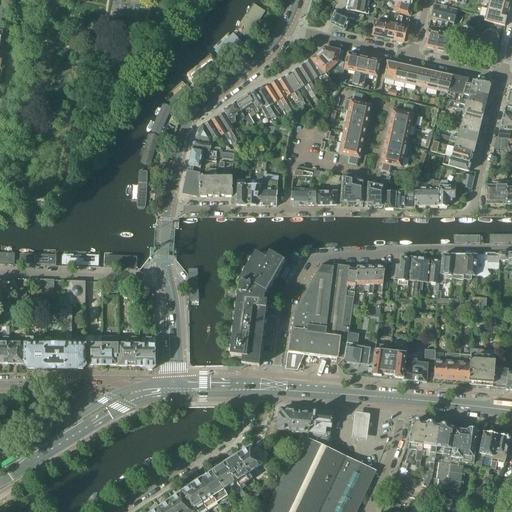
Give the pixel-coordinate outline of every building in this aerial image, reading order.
[(369,15),(371,0),(348,0),(349,1),(347,11),(369,15)] [(489,0),(457,0),(457,3),(445,0),(436,0),(435,5),(457,11),(485,18),(487,11),(490,0),(489,0)] [(507,17),(510,6),(490,0),(487,11),(507,17)] [(412,12),(414,7),(395,2),(391,1),(389,7),(393,9),(393,12),(395,13),(399,14),(410,18),(411,13),(412,12)] [(240,32),(249,38),(267,11),(258,5),(240,32)] [(435,5),(431,18),(446,22),(449,23),(454,24),(457,11),(435,5)] [(485,18),(484,22),(505,27),(507,17),(487,11),(485,18)] [(330,25),(345,32),(350,20),(362,22),(363,16),(346,13),(345,17),(335,13),(330,25)] [(387,24),(382,41),(393,43),(399,18),(399,16),(394,15),(392,25),(387,24)] [(388,18),(384,16),(382,22),(375,21),(371,39),(382,41),(387,24),(388,18)] [(403,19),(399,18),(393,43),(404,46),(408,29),(401,27),(403,19)] [(427,32),(424,47),(425,49),(436,52),(441,28),(442,23),(436,21),(434,33),(428,32),(427,32)] [(441,28),(436,52),(446,54),(446,53),(451,37),(445,35),(449,23),(446,22),(445,24),(442,23),(441,28)] [(217,53),(225,61),(243,43),(235,35),(217,53)] [(323,49),(319,53),(323,57),(337,65),(338,61),(340,51),(328,48),(326,48),(323,49)] [(319,53),(311,59),(325,74),(326,73),(326,75),(334,67),(335,66),(337,65),(323,57),(319,53)] [(344,69),(344,70),(355,72),(359,55),(354,54),(352,55),(348,53),(345,63),(344,68),(344,69)] [(355,75),(352,86),(363,89),(364,85),(366,77),(366,75),(370,58),(359,55),(355,72),(355,75)] [(370,58),(366,75),(377,77),(381,61),(376,60),(376,59),(370,58)] [(191,79),(197,86),(220,67),(213,59),(191,79)] [(311,59),(304,64),(305,65),(314,81),(319,78),(322,83),(326,80),(329,78),(326,75),(326,73),(325,74),(311,59)] [(394,82),(398,64),(390,62),(389,63),(387,63),(384,79),(394,82)] [(409,66),(398,64),(394,82),(405,84),(409,66)] [(311,83),(314,81),(305,65),(298,69),(311,90),(315,88),(311,83)] [(335,66),(334,67),(342,76),(343,73),(343,71),(344,69),(344,68),(335,66)] [(409,66),(405,84),(416,87),(420,69),(409,66)] [(311,90),(298,69),(291,73),(301,89),(305,87),(308,92),(311,90)] [(430,71),(420,69),(416,87),(426,89),(430,71)] [(441,73),(430,71),(426,89),(437,92),(441,73)] [(301,89),(291,73),(284,78),(298,99),(300,103),(303,101),(304,101),(298,91),(301,89)] [(448,94),(448,92),(452,77),(450,76),(449,75),(441,73),(437,92),(448,94)] [(452,77),(448,92),(456,94),(460,78),(452,76),(452,77)] [(298,99),(284,78),(278,82),(287,97),(287,98),(291,95),(294,101),(298,99)] [(467,80),(460,78),(456,94),(463,95),(465,89),(467,80)] [(287,97),(278,82),(277,80),(270,85),(286,109),(289,107),(283,99),(287,97)] [(467,80),(465,89),(488,94),(490,87),(488,85),(467,80)] [(286,109),(270,85),(264,89),(273,105),(277,103),(282,111),(286,109)] [(172,102),(177,107),(193,91),(189,86),(172,102)] [(273,105),(264,89),(257,93),(271,118),(276,118),(270,107),(273,105)] [(486,105),(488,94),(465,89),(463,95),(462,100),(486,105)] [(257,109),(258,112),(261,109),(268,120),(271,118),(257,93),(255,91),(248,95),(257,109)] [(346,112),(369,117),(371,105),(361,103),(363,95),(354,93),(352,101),(346,100),(344,111),(346,112)] [(254,111),(257,109),(248,95),(236,103),(241,111),(245,118),(250,126),(254,124),(251,118),(256,115),(254,111)] [(303,107),(300,103),(298,99),(294,101),(301,112),(305,110),(303,107)] [(486,105),(462,100),(460,99),(459,105),(464,106),(464,110),(483,114),(486,105)] [(241,111),(236,103),(223,111),(225,113),(232,124),(232,125),(236,123),(235,118),(238,116),(241,120),(245,118),(241,111)] [(390,121),(411,126),(416,127),(418,116),(412,114),(414,107),(405,105),(403,112),(393,110),(390,121)] [(153,133),(161,137),(174,109),(166,106),(153,133)] [(483,114),(464,110),(457,108),(456,114),(462,115),(461,120),(481,124),(483,114)] [(511,113),(511,114),(505,111),(503,119),(511,121),(511,113)] [(344,122),(346,123),(367,127),(369,117),(346,112),(344,122)] [(235,129),(232,125),(232,124),(225,113),(218,117),(234,144),(238,141),(231,131),(235,129)] [(327,121),(328,117),(327,115),(319,120),(321,121),(322,124),(327,121)] [(234,144),(218,117),(211,122),(221,137),(222,137),(224,135),(231,146),(234,144)] [(479,133),(481,124),(461,120),(455,118),(454,123),(460,125),(459,129),(479,133)] [(500,131),(510,132),(511,131),(511,121),(503,119),(500,131)] [(411,126),(390,121),(388,132),(409,137),(411,126)] [(204,126),(212,140),(213,142),(216,139),(223,148),(226,146),(220,137),(210,122),(204,126)] [(287,131),(288,123),(280,122),(279,130),(287,131)] [(344,133),(364,137),(367,127),(346,123),(344,133)] [(197,133),(195,140),(211,143),(212,140),(204,126),(203,124),(199,130),(197,133)] [(476,143),(479,133),(459,129),(446,126),(445,131),(457,134),(456,138),(476,143)] [(500,131),(498,139),(510,140),(510,132),(500,131)] [(409,137),(388,132),(386,142),(406,146),(409,137)] [(344,133),(342,143),(362,148),(364,137),(344,133)] [(143,166),(150,167),(158,137),(152,135),(143,166)] [(456,138),(451,137),(450,141),(455,142),(454,148),(474,153),(476,143),(456,138)] [(510,140),(498,139),(496,139),(494,147),(508,149),(510,140)] [(213,143),(211,143),(195,140),(192,148),(202,151),(220,152),(221,148),(211,147),(213,143)] [(384,152),(404,157),(406,146),(386,142),(384,152)] [(440,144),(434,142),(431,152),(437,154),(440,144)] [(360,159),(362,148),(342,143),(339,154),(349,157),(348,164),(357,166),(358,159),(360,159)] [(454,148),(448,146),(446,156),(451,157),(471,162),(474,153),(454,148)] [(202,151),(192,148),(188,166),(191,167),(191,166),(201,168),(202,161),(216,162),(216,158),(233,160),(234,154),(202,151)] [(404,157),(384,152),(381,164),(382,164),(381,172),(389,174),(391,166),(402,168),(404,157)] [(471,162),(451,157),(448,166),(469,172),(471,162)] [(200,196),(200,177),(200,175),(201,168),(191,166),(191,167),(188,166),(182,194),(189,196),(197,197),(198,198),(198,196),(200,196)] [(233,196),(233,180),(233,177),(232,177),(232,175),(227,175),(227,170),(223,170),(223,175),(216,175),(216,169),(210,170),(210,175),(200,175),(200,177),(200,196),(201,196),(201,197),(207,197),(207,196),(213,196),(213,197),(220,197),(220,196),(226,196),(226,197),(232,198),(232,197),(233,196)] [(248,185),(248,206),(256,206),(261,180),(262,180),(264,172),(261,171),(259,175),(257,175),(257,179),(250,179),(250,186),(248,185)] [(139,209),(148,209),(149,173),(141,173),(139,209)] [(439,207),(439,186),(434,186),(434,180),(434,174),(431,174),(429,180),(430,180),(428,188),(428,206),(437,206),(437,207),(439,207)] [(471,189),(474,177),(465,175),(462,187),(471,189)] [(245,180),(233,180),(233,196),(233,206),(248,206),(248,185),(250,186),(250,179),(250,177),(245,177),(245,180)] [(352,203),(352,180),(343,178),(341,203),(352,203)] [(277,207),(277,204),(278,189),(277,189),(277,183),(265,181),(262,180),(261,180),(256,206),(277,207)] [(363,182),(352,180),(352,203),(363,203),(363,182)] [(430,180),(429,180),(428,180),(428,183),(421,183),(420,188),(417,195),(416,195),(416,196),(415,196),(415,206),(428,206),(428,188),(430,180)] [(447,182),(439,181),(439,186),(439,207),(447,207),(448,202),(452,202),(452,198),(455,198),(456,186),(447,186),(447,182)] [(506,205),(506,186),(506,183),(506,182),(498,182),(498,186),(486,185),(485,204),(506,205)] [(383,206),(383,191),(383,187),(382,186),(368,183),(368,203),(373,203),(373,206),(383,206)] [(417,195),(420,188),(415,188),(414,191),(405,191),(405,192),(404,190),(397,190),(396,191),(396,193),(395,209),(415,210),(415,206),(415,196),(416,196),(416,195),(417,195)] [(308,206),(310,190),(302,190),(292,189),(291,200),(293,200),(293,206),(308,206)] [(316,193),(316,189),(310,190),(308,206),(316,206),(316,193)] [(396,193),(396,191),(395,192),(395,193),(385,193),(385,195),(384,209),(395,209),(396,193)] [(337,206),(338,192),(316,193),(316,206),(337,206)] [(454,235),(454,244),(483,244),(483,235),(454,235)] [(511,235),(490,235),(490,244),(511,243),(511,235)] [(511,253),(509,254),(506,252),(501,252),(498,254),(498,267),(499,267),(499,261),(509,261),(509,266),(509,268),(511,268),(511,253)] [(260,366),(260,359),(268,301),(270,302),(271,295),(267,293),(286,262),(270,253),(266,259),(256,253),(237,285),(240,287),(239,292),(238,292),(231,353),(230,355),(247,357),(246,365),(260,366)] [(484,255),(476,255),(476,270),(476,276),(481,276),(483,279),(490,274),(487,270),(487,269),(498,269),(498,254),(496,254),(484,253),(484,255)] [(0,254),(0,264),(18,265),(19,255),(0,254)] [(442,262),(439,284),(444,285),(445,279),(452,280),(453,255),(442,255),(442,262)] [(453,255),(452,280),(463,280),(465,255),(453,255)] [(465,255),(463,280),(471,281),(471,276),(476,277),(476,276),(476,270),(476,255),(465,255)] [(66,256),(66,267),(102,268),(102,257),(66,256)] [(24,257),(23,264),(59,266),(59,258),(24,257)] [(408,287),(408,281),(411,258),(401,257),(400,266),(393,266),(391,279),(398,280),(397,285),(408,287)] [(417,293),(421,259),(411,257),(411,258),(408,281),(414,282),(412,301),(415,301),(416,293),(417,293)] [(107,258),(107,268),(139,269),(139,258),(107,258)] [(429,284),(431,261),(431,260),(421,259),(417,293),(416,293),(415,301),(415,303),(416,303),(417,295),(421,296),(423,283),(429,284)] [(439,279),(442,262),(431,261),(429,284),(434,284),(433,292),(434,292),(434,295),(438,295),(438,291),(439,284),(439,279)] [(334,265),(334,267),(331,267),(322,266),(318,272),(293,313),(291,331),(288,352),(286,369),(297,370),(304,354),(338,359),(338,358),(345,359),(347,343),(346,343),(348,328),(342,327),(350,268),(350,267),(334,265)] [(385,265),(385,268),(383,290),(387,290),(389,279),(391,279),(393,266),(385,265)] [(365,285),(364,292),(368,292),(368,294),(373,295),(374,286),(374,285),(376,268),(373,268),(372,267),(369,266),(368,267),(367,267),(367,268),(365,285)] [(376,267),(376,268),(374,285),(374,286),(378,286),(377,294),(382,294),(383,290),(385,268),(382,267),(381,266),(378,266),(377,267),(376,267)] [(365,287),(367,268),(364,268),(363,267),(360,267),(359,268),(358,268),(358,269),(355,287),(360,287),(359,294),(364,295),(364,292),(365,287)] [(348,328),(355,287),(358,269),(350,268),(342,327),(348,328)] [(192,307),(201,307),(201,271),(192,271),(192,307)] [(6,279),(0,278),(0,289),(6,290),(5,293),(15,294),(15,279),(6,279)] [(45,294),(46,280),(38,280),(37,297),(45,297),(45,294)] [(53,294),(54,280),(46,280),(45,294),(53,294)] [(85,288),(85,282),(72,281),(71,281),(71,284),(67,284),(67,295),(66,341),(66,369),(67,369),(83,370),(86,367),(86,338),(76,337),(76,341),(72,341),(72,305),(85,305),(85,288)] [(101,283),(94,282),(93,291),(101,291),(101,283)] [(487,308),(487,299),(481,299),(481,298),(474,298),(473,305),(473,311),(484,311),(486,311),(486,308),(487,308)] [(484,323),(484,311),(473,311),(472,323),(484,323)] [(0,364),(9,365),(9,342),(10,327),(7,327),(7,332),(0,332),(0,364)] [(359,334),(348,333),(346,343),(347,343),(356,344),(357,346),(359,334)] [(102,343),(102,336),(101,335),(98,335),(96,335),(95,335),(94,336),(94,338),(86,338),(86,367),(86,366),(86,365),(102,366),(102,343)] [(25,366),(26,337),(25,337),(25,336),(14,336),(14,342),(9,342),(9,365),(25,365),(25,366)] [(102,343),(102,366),(118,366),(118,337),(102,336),(102,343)] [(45,369),(45,340),(34,340),(34,337),(26,337),(25,366),(28,369),(35,369),(38,370),(38,369),(44,369),(45,369)] [(66,369),(66,341),(51,341),(51,338),(45,337),(45,340),(45,369),(44,369),(54,369),(54,370),(57,370),(67,370),(67,369),(66,369)] [(118,337),(118,366),(118,367),(137,367),(137,344),(137,340),(137,337),(118,337)] [(156,348),(156,338),(141,338),(141,345),(137,344),(137,367),(146,367),(146,368),(148,369),(152,370),(154,368),(154,367),(156,367),(156,366),(155,366),(156,348)] [(373,366),(377,344),(377,341),(371,340),(370,348),(369,346),(364,345),(362,347),(357,346),(356,344),(347,343),(345,359),(345,360),(347,363),(359,365),(359,364),(373,366)] [(388,375),(392,346),(377,344),(373,366),(372,374),(374,375),(382,376),(382,374),(388,375)] [(392,346),(388,375),(394,376),(396,378),(403,379),(406,359),(408,348),(392,346)] [(446,380),(447,361),(448,354),(447,354),(448,348),(444,347),(443,354),(436,353),(436,355),(436,360),(435,362),(434,373),(434,379),(446,380)] [(436,355),(436,353),(435,353),(436,351),(425,350),(425,360),(435,361),(434,362),(435,362),(436,360),(436,355)] [(471,356),(469,356),(469,382),(469,385),(481,386),(483,359),(484,355),(484,350),(471,350),(471,356)] [(448,354),(447,361),(446,380),(457,381),(460,355),(448,354)] [(469,356),(469,355),(459,354),(459,355),(460,355),(459,361),(457,381),(469,382),(469,356)] [(496,356),(484,355),(483,359),(481,386),(493,387),(495,368),(496,356)] [(406,359),(403,379),(403,381),(426,383),(427,378),(434,379),(434,373),(428,372),(429,364),(417,363),(418,360),(406,359)] [(495,368),(493,387),(506,388),(506,390),(511,390),(511,372),(509,373),(509,370),(495,368)] [(307,438),(313,412),(287,408),(286,410),(281,409),(281,415),(279,414),(278,424),(277,432),(303,435),(307,438)] [(371,413),(356,411),(353,438),(368,440),(371,413)] [(329,449),(333,415),(313,412),(307,438),(303,435),(302,436),(302,435),(275,492),(270,489),(268,493),(258,511),(356,511),(376,471),(329,449)] [(422,452),(426,424),(423,424),(420,421),(416,420),(412,422),(411,434),(410,434),(409,442),(410,442),(408,450),(417,451),(415,461),(417,461),(416,463),(416,468),(420,469),(422,452)] [(426,424),(422,452),(430,453),(428,463),(430,463),(429,470),(433,471),(436,454),(440,426),(437,426),(434,423),(430,422),(426,424)] [(440,426),(436,454),(444,455),(442,463),(438,463),(435,488),(444,490),(448,474),(453,433),(454,428),(450,428),(448,424),(443,424),(440,426)] [(448,474),(444,490),(448,490),(449,489),(462,491),(466,466),(463,466),(463,465),(470,466),(470,464),(473,465),(478,434),(478,432),(476,429),(471,428),(467,431),(456,429),(455,434),(453,433),(448,474)] [(476,463),(475,466),(482,467),(482,465),(491,467),(492,461),(497,435),(487,434),(483,433),(479,453),(478,453),(476,463)] [(491,467),(490,469),(495,470),(497,463),(494,462),(494,461),(495,459),(505,462),(506,454),(509,439),(510,439),(508,436),(507,437),(501,435),(501,436),(497,435),(492,461),(491,467)] [(237,456),(252,479),(263,472),(268,480),(271,478),(265,469),(264,470),(250,447),(237,456)] [(252,479),(237,456),(225,464),(224,464),(236,482),(240,487),(252,479)] [(236,482),(224,464),(212,472),(224,490),(236,482)] [(228,496),(224,490),(212,472),(202,479),(217,503),(219,507),(225,503),(222,499),(228,496)] [(217,503),(202,479),(201,478),(191,485),(207,509),(217,503)] [(202,511),(207,509),(191,485),(180,492),(181,493),(193,511),(202,511)] [(193,511),(181,493),(169,501),(177,511),(193,511)] [(177,511),(169,501),(158,508),(160,511),(177,511)]
